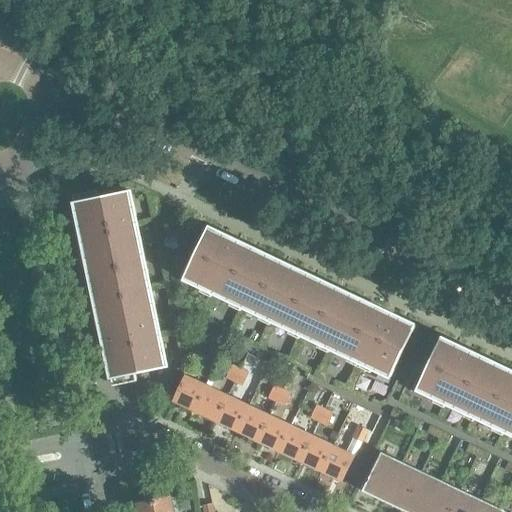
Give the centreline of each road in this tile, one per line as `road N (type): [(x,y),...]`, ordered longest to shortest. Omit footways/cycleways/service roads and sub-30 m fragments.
road 1 (unclassified): [(511,297),(62,87)]
road 2 (tertiary): [(77,448),(18,176)]
road 3 (residential): [(310,511),(163,441),(77,448)]
